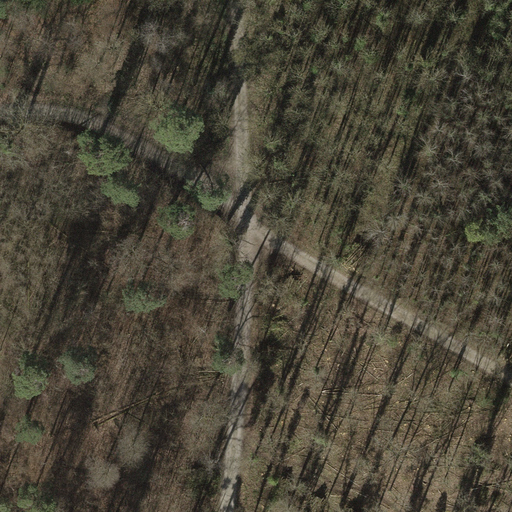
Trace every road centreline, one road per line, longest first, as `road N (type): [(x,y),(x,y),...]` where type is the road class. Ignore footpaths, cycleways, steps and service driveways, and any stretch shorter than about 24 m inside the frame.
road 1 (track): [(245,213),(511,388)]
road 2 (track): [(230,511),(245,213)]
road 3 (track): [(0,112),(79,114),(245,213)]
road 4 (track): [(245,213),(236,0)]
